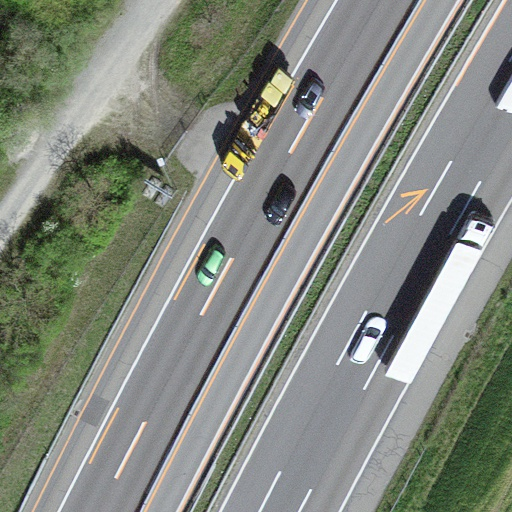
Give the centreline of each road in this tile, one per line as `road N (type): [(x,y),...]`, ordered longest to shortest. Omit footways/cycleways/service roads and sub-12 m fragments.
road 1 (motorway): [(398,0),(119,511)]
road 2 (motorway): [(282,511),(511,95)]
road 3 (track): [(0,232),(156,0)]
